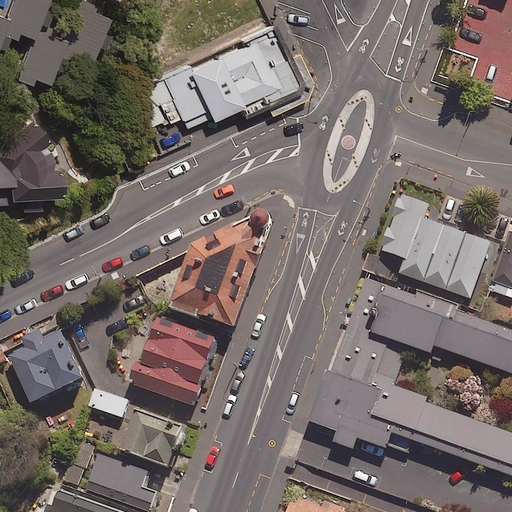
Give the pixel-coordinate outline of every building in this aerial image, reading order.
[(36,43),(50,0),(13,0),(7,20),(14,22),(8,40),(20,44),(22,38),(36,43)] [(93,66),(98,49),(106,51),(111,39),(102,36),(107,21),(92,15),(95,5),(80,0),(68,38),(72,39),(67,57),(93,66)] [(0,52),(6,54),(11,43),(4,40),(9,26),(0,22),(0,52)] [(300,87),(272,27),(131,92),(149,129),(179,115),(185,128),(213,115),(218,124),(300,87)] [(39,50),(29,47),(17,83),(33,89),(35,82),(51,88),(66,45),(53,40),(55,36),(45,32),(39,50)] [(42,154),(50,146),(28,120),(0,142),(0,205),(11,206),(11,212),(65,211),(64,175),(57,175),(56,153),(42,154)] [(406,255),(426,201),(401,192),(381,246),(406,255)] [(194,252),(172,311),(235,334),(259,271),(264,272),(270,255),(265,253),(270,241),(277,235),(277,227),(273,222),(265,220),(258,227),(194,252)] [(462,228),(444,221),(442,229),(421,221),(400,280),(447,297),(451,287),(466,293),(482,247),(459,238),(462,228)] [(511,234),(511,235),(497,280),(511,285),(511,234)] [(511,323),(372,271),(316,420),(511,493),(511,323)] [(216,334),(155,314),(132,383),(193,403),(216,334)] [(6,352),(31,401),(83,374),(59,327),(44,335),(40,328),(22,336),(25,342),(6,352)] [(127,401),(99,392),(94,406),(123,415),(127,401)] [(182,426),(135,408),(120,445),(168,463),(182,426)] [(80,485),(95,447),(82,442),(73,464),(68,462),(62,478),(80,485)] [(148,470),(98,452),(85,487),(150,510),(156,491),(142,486),(148,470)] [(133,511),(58,486),(49,511),(133,511)] [(289,502),(285,511),(340,511),(300,496),(297,505),(289,502)]
